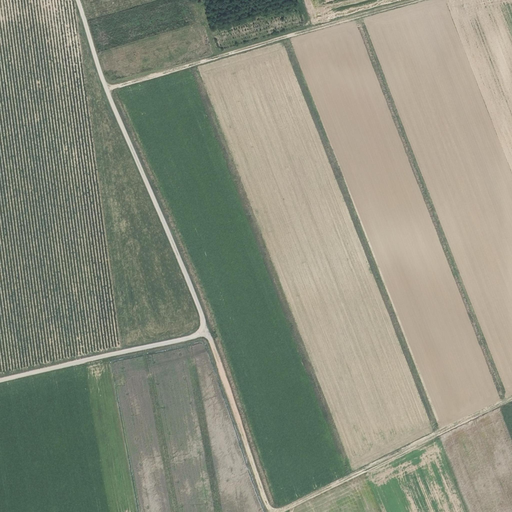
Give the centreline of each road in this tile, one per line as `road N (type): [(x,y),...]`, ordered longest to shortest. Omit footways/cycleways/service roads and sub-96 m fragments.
road 1 (track): [(76,0),(201,332)]
road 2 (track): [(422,0),(106,90)]
road 3 (track): [(273,511),(511,400)]
road 4 (track): [(201,332),(0,382)]
road 5 (track): [(201,332),(269,511)]
